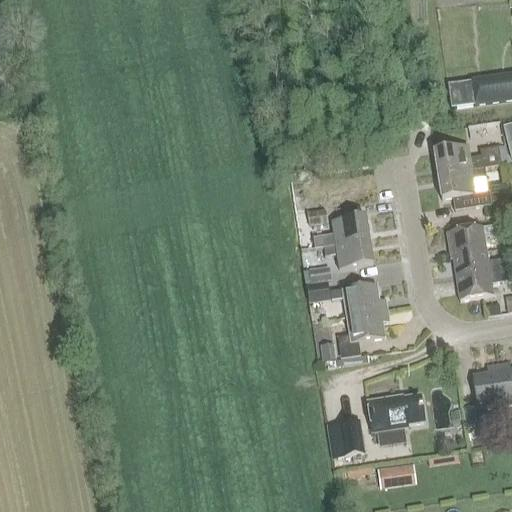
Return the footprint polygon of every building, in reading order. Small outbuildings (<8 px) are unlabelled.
[(455,116),(511,107),(511,82),(451,91),(455,116)] [(481,160),(469,162),(468,149),(434,155),(438,179),(484,172),(484,173),(507,169),(505,157),(499,158),(498,151),(480,154),(481,160)] [(485,180),(484,173),(484,172),(438,179),(441,203),(452,201),(454,214),(484,210),(485,221),(510,217),(506,188),(489,190),(489,195),(487,195),(485,180)] [(323,251),(369,244),(365,220),(331,225),(334,241),(322,243),(323,251)] [(451,262),(453,262),(486,257),(484,241),(495,239),(493,229),(482,231),(482,230),(446,236),(451,262)] [(369,244),(323,251),(324,260),(337,258),(339,274),(373,268),(369,244)] [(453,262),(456,283),(506,275),(504,262),(488,265),(486,257),(453,262)] [(307,274),(308,288),(330,285),(328,271),(307,274)] [(506,275),(456,283),(460,305),(493,299),(491,287),(508,285),(506,275)] [(346,320),(387,314),(385,303),(378,304),(376,288),(330,295),(331,304),(344,302),(346,320)] [(389,325),(387,314),(346,320),(349,338),(337,340),(338,349),(384,342),(382,326),(389,325)] [(335,364),(333,348),(320,350),(322,366),(335,364)] [(498,369),(504,409),(511,407),(511,373),(510,374),(509,367),(498,369)] [(504,409),(498,369),(487,370),(488,377),(472,379),(479,425),(488,424),(486,412),(504,409)] [(407,429),(424,426),(420,399),(394,403),(394,401),(367,405),(372,437),(376,436),(378,451),(406,446),(404,432),(407,431),(407,429)] [(477,429),(474,410),(462,411),(465,431),(477,429)] [(365,458),(360,424),(338,427),(343,461),(365,458)] [(413,468),(377,473),(380,494),(416,489),(413,468)]
